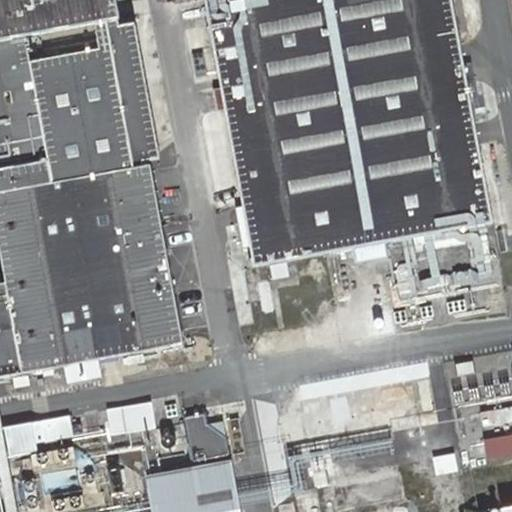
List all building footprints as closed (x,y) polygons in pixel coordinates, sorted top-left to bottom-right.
[(149,149),(121,0),(0,0),(0,239),(6,269),(0,270),(0,383),(27,378),(98,365),(100,378),(114,375),(112,363),(189,348),(149,149)] [(453,0),(208,0),(258,269),(496,223),(453,0)] [(364,263),(398,260),(397,247),(363,249),(364,263)] [(108,410),(113,437),(160,430),(155,402),(108,410)] [(75,416),(8,431),(0,432),(0,459),(14,456),(42,449),(41,441),(80,433),(75,416)] [(209,417),(188,421),(196,467),(234,460),(230,441),(213,428),(211,428),(209,417)] [(492,463),(511,458),(511,436),(488,442),(492,463)] [(243,511),(235,467),(150,482),(155,511),(243,511)]
